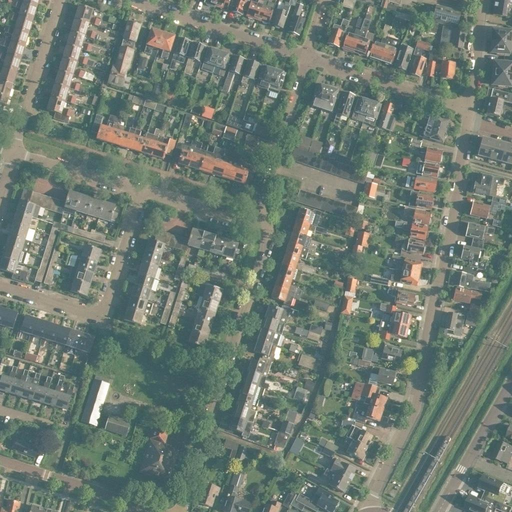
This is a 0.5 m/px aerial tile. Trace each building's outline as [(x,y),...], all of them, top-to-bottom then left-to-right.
[(18,15),(32,19),(36,7),(22,2),(14,0),(13,0),(12,6),(20,9),(18,15)] [(216,0),(215,6),(226,10),(229,0),(216,0)] [(233,0),(230,11),(242,15),(247,0),(245,0),(233,0)] [(246,16),(257,20),(263,0),(258,0),(257,3),(250,1),(246,16)] [(263,0),(257,20),(268,23),(273,9),(266,7),(268,0),(263,0)] [(349,8),(352,9),(354,1),(352,0),(343,0),(343,4),(349,6),(349,8)] [(385,0),(381,0),(379,7),(385,9),(387,2),(388,1),(385,0)] [(494,0),(492,14),(505,16),(507,6),(511,7),(511,0),(494,0)] [(271,25),(281,28),(289,4),(284,2),(279,1),(277,10),(271,25)] [(387,2),(385,9),(393,11),(395,5),(387,2)] [(287,31),(298,35),(303,19),(297,18),(301,5),(296,3),(291,16),(292,16),(287,31)] [(429,20),(448,25),(449,21),(456,23),(459,12),(433,4),(429,20)] [(75,19),(89,23),(97,26),(99,19),(91,17),(93,10),(79,5),(75,19)] [(407,14),(396,12),(394,17),(405,20),(407,14)] [(14,28),(28,33),(32,19),(18,15),(10,13),(8,19),(16,22),(14,28)] [(421,27),(423,19),(410,15),(407,23),(421,27)] [(360,28),(364,18),(358,17),(355,26),(360,28)] [(360,28),(360,31),(353,51),(364,55),(369,41),(362,38),(368,20),(364,18),(360,28)] [(75,19),(71,31),(85,36),(94,38),(95,32),(87,30),(89,23),(75,19)] [(327,43),(338,46),(344,28),(345,29),(347,21),(341,19),(339,26),(333,24),(327,43)] [(437,23),(424,20),(422,29),(435,32),(437,23)] [(132,41),(134,42),(139,25),(134,24),(133,22),(131,22),(129,22),(128,22),(123,38),(132,41)] [(379,60),(387,37),(391,26),(384,24),(381,33),(382,34),(379,44),(372,42),(368,56),(379,60)] [(10,41),(24,46),(28,33),(14,28),(6,26),(4,32),(13,34),(10,41)] [(492,29),(491,40),(511,42),(511,31),(510,31),(505,31),(505,28),(499,27),(499,30),(492,29)] [(152,46),(157,48),(162,32),(157,30),(156,31),(151,29),(144,52),(150,54),(152,46)] [(342,48),(353,51),(360,31),(355,29),(353,35),(346,33),(342,48)] [(447,46),(462,48),(464,32),(449,30),(447,46)] [(71,31),(67,45),(80,49),(97,54),(99,48),(82,43),(85,36),(71,31)] [(168,34),(162,32),(157,48),(163,50),(160,57),(166,59),(174,37),(168,35),(168,34)] [(399,41),(387,37),(379,60),(391,64),(396,50),(399,41)] [(121,87),(132,50),(130,49),(132,41),(123,38),(115,66),(112,65),(107,83),(121,87)] [(173,70),(176,61),(178,55),(184,57),(189,42),(188,41),(188,40),(183,38),(183,40),(178,38),(171,59),(168,68),(173,70)] [(6,54),(20,59),(24,46),(10,41),(1,39),(0,43),(0,45),(8,48),(6,54)] [(417,40),(415,46),(424,49),(426,42),(417,40)] [(511,42),(491,40),(490,51),(497,52),(497,55),(503,55),(503,52),(508,53),(508,51),(511,51),(511,42)] [(203,46),(201,46),(202,44),(197,43),(196,44),(192,43),(183,72),(189,74),(192,66),(190,65),(192,59),(198,61),(203,46)] [(399,51),(394,66),(405,70),(413,49),(404,46),(404,44),(401,43),(398,51),(399,51)] [(85,65),(87,60),(87,59),(78,56),(80,49),(67,45),(62,58),(76,62),(85,65)] [(211,73),(213,66),(219,50),(212,47),(212,49),(207,47),(202,62),(203,62),(200,69),(211,73)] [(226,52),(219,50),(213,66),(220,68),(218,74),(223,76),(230,55),(225,53),(226,52)] [(2,68),(17,72),(20,59),(6,54),(0,52),(0,59),(4,61),(2,68)] [(425,58),(412,54),(409,64),(412,65),(409,72),(420,75),(425,58)] [(433,77),(434,69),(441,69),(440,78),(452,79),(454,62),(442,61),(442,62),(439,62),(439,55),(432,54),(429,54),(425,76),(433,77)] [(140,56),(136,68),(142,69),(145,58),(140,56)] [(242,59),(242,57),(238,56),(238,57),(233,56),(222,89),(228,91),(234,72),(239,74),(244,59),(242,59)] [(58,71),(72,75),(81,78),(83,71),(75,68),(76,62),(62,58),(58,71)] [(493,62),(492,73),(510,74),(511,63),(507,63),(507,60),(501,60),(501,62),(493,62)] [(241,82),(246,83),(248,77),(254,79),(259,64),(256,64),(257,62),(253,61),(252,62),(248,61),(241,82)] [(267,90),(269,83),(274,68),(268,66),(268,67),(262,65),(256,85),(254,85),(251,95),(257,97),(260,88),(267,90)] [(0,74),(0,81),(13,85),(17,72),(2,68),(0,66),(0,73),(0,74)] [(269,83),(267,90),(278,94),(285,73),(280,71),(281,70),(274,68),(269,83)] [(78,91),(79,86),(79,85),(70,82),(72,75),(58,71),(54,84),(68,88),(77,91),(78,91)] [(90,74),(91,73),(83,71),(81,78),(90,81),(92,75),(90,74)] [(510,74),(492,73),(492,84),(499,84),(499,87),(505,87),(505,85),(509,85),(510,74)] [(0,103),(6,106),(13,85),(0,81),(0,103)] [(322,108),(324,102),(329,86),(323,84),(322,85),(318,83),(311,104),(322,108)] [(79,100),(75,99),(75,98),(66,95),(68,88),(54,84),(50,97),(64,101),(78,105),(79,100)] [(336,88),(329,86),(324,102),(322,108),(332,112),(334,105),(335,105),(340,91),(336,89),(336,88)] [(511,93),(511,94),(492,89),(491,93),(490,92),(487,102),(488,103),(486,113),(498,116),(502,101),(511,103),(511,93)] [(174,92),(166,90),(163,96),(172,99),(174,92)] [(332,125),(337,126),(341,115),(347,117),(354,96),(352,95),(353,94),(348,92),(348,94),(343,92),(332,125)] [(68,122),(69,117),(71,110),(62,107),(64,101),(50,97),(46,110),(55,113),(53,118),(68,122)] [(133,97),(131,103),(142,106),(144,100),(133,97)] [(358,113),(364,115),(370,99),(364,97),(363,98),(358,97),(351,118),(356,120),(358,113)] [(370,99),(364,115),(362,121),(369,123),(368,124),(374,126),(381,104),(375,103),(376,101),(370,99)] [(142,106),(153,109),(155,103),(144,100),(142,106)] [(390,114),(393,105),(384,102),(381,111),(382,111),(390,114)] [(155,103),(153,109),(162,112),(164,106),(155,103)] [(189,112),(198,115),(201,106),(192,104),(189,112)] [(204,106),(201,116),(210,119),(213,109),(204,106)] [(382,111),(377,127),(389,131),(391,125),(387,124),(390,114),(382,111)] [(428,119),(426,126),(445,132),(446,130),(447,129),(448,126),(447,125),(449,120),(426,113),(424,117),(428,119)] [(106,127),(100,125),(103,116),(95,114),(90,131),(97,133),(96,138),(107,142),(111,128),(115,116),(114,116),(110,115),(106,127)] [(185,114),(181,125),(188,128),(192,116),(185,114)] [(115,116),(111,128),(107,142),(118,145),(122,132),(124,126),(118,124),(120,118),(115,116)] [(240,129),(243,120),(228,116),(225,124),(240,129)] [(240,129),(251,133),(254,124),(243,120),(240,129)] [(130,127),(128,134),(122,132),(118,145),(129,149),(133,135),(137,123),(133,122),(131,128),(130,127)] [(137,123),(133,135),(129,149),(140,152),(144,139),(139,137),(141,131),(140,131),(141,125),(137,123)] [(213,124),(212,129),(223,133),(225,127),(214,123),(213,124)] [(266,138),(269,129),(256,125),(253,133),(266,138)] [(445,132),(426,126),(424,132),(420,131),(419,136),(442,143),(443,138),(445,137),(446,134),(445,133),(445,132)] [(236,131),(236,130),(225,127),(223,133),(234,136),(236,131)] [(146,133),(144,139),(140,152),(151,155),(155,142),(159,130),(155,129),(153,135),(146,133)] [(159,130),(155,142),(151,155),(163,159),(164,154),(170,156),(175,141),(169,139),(167,146),(162,144),(164,137),(162,137),(164,131),(159,130)] [(247,134),(244,142),(256,146),(258,137),(247,134)] [(489,158),(493,141),(481,137),(481,138),(480,137),(478,145),(479,146),(477,154),(489,158)] [(194,147),(196,141),(192,139),(190,146),(180,144),(177,155),(180,155),(177,163),(189,167),(193,154),(194,147)] [(322,148),(319,155),(333,159),(336,151),(331,149),(333,142),(325,139),(322,148)] [(410,145),(419,148),(421,141),(411,139),(410,145)] [(298,148),(307,151),(310,143),(301,140),(298,148)] [(196,141),(194,147),(193,154),(189,167),(200,170),(205,151),(200,149),(202,143),(196,141)] [(505,144),(493,141),(489,158),(500,161),(505,144)] [(310,143),(308,151),(317,154),(320,146),(310,143)] [(511,163),(511,145),(505,144),(500,161),(511,164),(511,163)] [(424,159),(439,162),(439,161),(441,161),(442,156),(440,156),(441,150),(421,146),(420,152),(426,153),(424,159)] [(200,170),(211,173),(215,160),(218,148),(214,147),(212,153),(205,151),(200,170)] [(290,159),(295,161),(300,149),(294,147),(290,159)] [(218,148),(215,160),(211,173),(222,177),(228,157),(223,155),(224,149),(219,148),(218,148)] [(295,161),(301,163),(305,151),(300,149),(295,161)] [(311,153),(305,151),(301,163),(307,165),(311,153)] [(235,159),(228,157),(222,177),(233,180),(237,167),(239,160),(240,154),(236,153),(235,159)] [(312,167),(316,154),(311,153),(307,165),(312,167)] [(318,169),(322,156),(316,154),(312,167),(318,169)] [(337,154),(335,161),(338,162),(343,163),(345,157),(337,154)] [(327,158),(322,156),(318,169),(323,171),(327,158)] [(333,160),(328,158),(327,158),(323,171),(329,173),(333,160)] [(239,160),(237,167),(233,180),(244,183),(246,177),(251,179),(255,166),(250,164),(248,170),(243,169),(244,164),(243,162),(239,160)] [(335,161),(334,161),(333,160),(329,173),(334,174),(338,162),(335,161)] [(437,170),(438,166),(418,161),(417,166),(423,167),(421,174),(436,178),(437,176),(438,176),(439,171),(437,170)] [(334,174),(339,176),(340,176),(344,164),(343,163),(338,162),(334,174)] [(340,176),(345,178),(350,166),(344,164),(340,176)] [(345,178),(351,180),(355,168),(350,166),(345,178)] [(351,180),(356,182),(361,169),(355,168),(351,180)] [(356,182),(362,184),(367,171),(362,170),(361,169),(356,182)] [(491,196),(490,201),(504,204),(505,198),(500,197),(495,196),(497,184),(503,185),(504,179),(477,173),(476,181),(475,181),(474,185),(472,184),(471,190),(473,191),(472,192),(491,196)] [(414,182),(420,183),(418,189),(434,192),(434,190),(435,190),(436,185),(435,185),(436,180),(415,176),(410,175),(409,177),(409,181),(413,182),(414,182)] [(365,182),(362,195),(373,198),(374,190),(376,184),(365,182)] [(295,201),(300,203),(304,191),(299,189),(295,201)] [(68,191),(65,202),(63,207),(75,211),(80,194),(68,191)] [(306,205),(310,193),(304,191),(300,203),(306,205)] [(37,193),(31,192),(28,202),(34,204),(37,193)] [(411,192),(410,198),(409,206),(430,209),(431,204),(432,204),(433,199),(432,198),(432,197),(417,194),(418,193),(411,192)] [(43,195),(37,193),(34,204),(39,206),(43,195)] [(316,194),(310,193),(306,205),(312,207),(316,194)] [(80,194),(75,211),(86,214),(91,198),(80,194)] [(321,196),(316,194),(312,207),(317,209),(321,196)] [(48,197),(43,195),(39,206),(45,208),(48,197)] [(321,196),(317,209),(323,210),(327,198),(321,196)] [(54,198),(48,197),(45,208),(50,209),(54,198)] [(59,200),(54,198),(50,209),(56,211),(59,200)] [(91,198),(86,214),(98,218),(103,201),(91,198)] [(333,200),(327,198),(323,210),(329,212),(333,200)] [(15,211),(32,217),(36,218),(39,206),(34,204),(28,202),(19,200),(15,211)] [(65,202),(59,200),(56,211),(62,213),(63,207),(65,202)] [(339,202),(333,200),(329,212),(335,214),(339,202)] [(117,213),(112,211),(114,205),(103,201),(98,218),(109,221),(110,219),(114,221),(117,213)] [(504,204),(490,201),(489,206),(472,202),(471,206),(470,207),(469,211),(470,212),(469,213),(485,217),(486,212),(494,214),(495,208),(503,209),(504,204)] [(335,214),(341,216),(345,204),(339,202),(335,214)] [(341,216),(347,218),(351,205),(345,204),(341,216)] [(347,218),(352,220),(356,207),(351,205),(347,218)] [(402,214),(407,215),(413,216),(412,222),(426,225),(427,224),(428,224),(429,218),(428,218),(429,213),(414,210),(414,208),(403,206),(402,214)] [(321,212),(313,209),(312,211),(300,207),(299,209),(296,220),(309,224),(316,227),(321,212)] [(12,223),(28,228),(32,217),(15,211),(12,223)] [(305,235),(307,230),(313,232),(313,231),(325,235),(326,230),(316,227),(309,224),(296,220),(292,231),(305,235)] [(357,227),(365,229),(366,222),(358,220),(357,227)] [(57,228),(61,229),(63,224),(53,221),(51,226),(57,228)] [(8,234),(25,239),(28,228),(12,223),(8,234)] [(409,231),(408,237),(424,240),(424,238),(425,237),(426,234),(425,233),(426,228),(403,223),(402,230),(409,231)] [(493,229),(484,227),(467,223),(465,234),(473,236),(472,241),(481,243),(483,233),(492,235),(493,229)] [(47,242),(52,244),(57,228),(51,226),(50,235),(47,242)] [(82,230),(70,226),(69,232),(80,235),(82,230)] [(189,239),(187,245),(198,248),(203,232),(192,229),(189,239)] [(80,235),(88,238),(89,232),(82,230),(80,235)] [(160,256),(164,244),(162,244),(166,232),(160,230),(159,234),(156,234),(154,241),(148,239),(144,251),(160,256)] [(292,231),(288,242),(314,250),(315,246),(309,244),(311,237),(305,235),(292,231)] [(89,232),(88,238),(103,242),(105,236),(93,232),(93,233),(89,232)] [(166,232),(162,244),(164,244),(168,246),(171,234),(166,232)] [(203,232),(198,248),(196,255),(202,257),(204,250),(209,252),(215,236),(203,232)] [(359,247),(367,248),(370,234),(355,232),(352,245),(353,246),(359,247)] [(8,234),(5,246),(21,251),(25,239),(8,234)] [(171,234),(168,246),(174,247),(178,236),(171,234)] [(183,238),(178,236),(174,247),(180,249),(183,238)] [(215,236),(209,252),(221,255),(226,239),(215,236)] [(401,250),(422,254),(424,242),(396,237),(395,242),(400,243),(400,242),(402,242),(401,250)] [(183,238),(180,249),(185,251),(187,245),(189,239),(183,238)] [(226,239),(221,255),(232,259),(234,252),(236,248),(237,243),(226,239)] [(483,249),(480,248),(481,243),(472,241),(471,247),(463,245),(461,257),(471,259),(470,266),(477,267),(477,268),(482,269),(484,261),(478,260),(479,255),(481,256),(483,249)] [(285,253),(298,257),(305,259),(307,253),(313,255),(314,250),(288,242),(285,253)] [(3,252),(1,257),(18,262),(22,264),(26,252),(21,251),(5,246),(3,245),(1,251),(3,252)] [(84,245),(81,257),(96,262),(100,250),(84,245)] [(144,251),(141,262),(157,267),(160,256),(144,251)] [(281,264),(301,270),(311,273),(312,270),(296,265),(298,257),(285,253),(281,264)] [(96,262),(81,257),(77,256),(73,267),(77,268),(93,273),(96,262)] [(0,269),(13,274),(12,277),(11,278),(24,283),(27,273),(16,269),(18,262),(1,257),(0,260),(0,269)] [(393,269),(402,271),(419,274),(420,268),(418,268),(420,262),(403,259),(393,257),(392,262),(395,263),(393,269)] [(141,262),(137,274),(153,278),(157,267),(141,262)] [(278,275),(291,279),(298,281),(301,270),(281,264),(278,275)] [(40,282),(44,270),(45,267),(40,265),(35,281),(40,282)] [(463,265),(461,271),(474,274),(476,268),(463,265)] [(77,268),(73,267),(71,266),(68,278),(74,279),(89,284),(93,273),(77,268)] [(50,285),(53,273),(52,273),(53,269),(48,267),(47,271),(43,283),(50,285)] [(202,274),(214,277),(210,276),(212,271),(204,268),(202,274)] [(214,277),(225,281),(227,274),(216,270),(215,272),(212,271),(210,276),(214,277)] [(418,280),(419,274),(402,271),(401,277),(393,275),(392,281),(415,286),(416,280),(418,280)] [(476,282),(471,281),(473,275),(455,272),(453,285),(467,287),(488,292),(489,284),(476,281),(476,282)] [(137,274),(134,285),(150,290),(153,278),(137,274)] [(278,275),(274,286),(300,294),(301,290),(295,288),(295,287),(289,285),(291,279),(278,275)] [(370,283),(387,287),(389,280),(371,276),(370,283)] [(202,296),(218,302),(222,290),(215,288),(217,283),(201,278),(196,294),(202,296)] [(89,284),(74,279),(70,291),(86,296),(89,284)] [(354,293),(356,281),(346,279),(344,291),(354,293)] [(340,289),(342,283),(334,281),(332,287),(340,289)] [(134,285),(130,296),(146,301),(150,290),(134,285)] [(300,294),(274,286),(271,297),(283,301),(283,303),(290,305),(292,298),(299,300),(300,294)] [(414,295),(399,292),(400,289),(387,287),(386,295),(396,297),(395,303),(412,306),(414,295)] [(452,298),(452,299),(467,303),(469,296),(476,298),(480,299),(481,292),(478,292),(470,290),(469,291),(455,288),(454,292),(452,292),(451,298),(452,298)] [(343,295),(339,313),(348,315),(351,297),(343,295)] [(127,308),(143,313),(148,314),(152,303),(146,301),(130,296),(127,308)] [(218,302),(202,296),(198,308),(214,313),(218,302)] [(327,311),(328,305),(314,301),(313,307),(327,311)] [(469,304),(468,312),(477,314),(479,314),(481,306),(469,304)] [(291,308),(281,305),(281,306),(280,309),(268,305),(264,317),(279,322),(285,324),(286,321),(287,322),(291,308)] [(384,322),(407,327),(410,316),(393,313),(394,308),(380,305),(379,310),(381,311),(383,313),(381,322),(384,322)] [(143,313),(127,308),(123,319),(139,324),(143,313)] [(214,313),(198,308),(195,319),(211,324),(214,313)] [(5,309),(0,324),(0,332),(2,325),(12,328),(17,312),(5,309)] [(468,312),(466,311),(464,324),(474,326),(477,314),(468,312)] [(444,328),(452,329),(451,332),(452,333),(459,335),(463,316),(448,312),(444,328)] [(15,337),(20,339),(22,332),(29,334),(31,334),(36,319),(24,315),(19,330),(18,330),(15,337)] [(279,322),(264,317),(261,328),(275,333),(279,322)] [(36,319),(31,334),(29,334),(27,341),(31,342),(33,335),(40,337),(42,338),(47,322),(36,319)] [(211,324),(195,319),(191,330),(207,336),(211,324)] [(47,322),(42,338),(40,337),(39,345),(42,346),(45,339),(52,341),(54,341),(59,326),(47,322)] [(405,338),(407,327),(384,322),(381,322),(379,331),(378,331),(377,338),(388,341),(389,335),(405,338)] [(309,332),(320,335),(322,328),(311,325),(309,332)] [(59,326),(54,341),(52,341),(50,349),(54,350),(56,342),(63,344),(65,345),(70,330),(59,326)] [(275,333),(261,328),(257,340),(271,344),(275,333)] [(70,330),(65,345),(63,344),(62,352),(65,353),(67,346),(75,348),(77,349),(82,333),(70,330)] [(207,336),(191,330),(187,342),(203,347),(207,336)] [(320,335),(309,332),(307,339),(318,342),(320,335)] [(82,333),(77,349),(75,348),(73,356),(77,357),(79,349),(89,352),(94,337),(82,333)] [(263,354),(261,358),(272,361),(277,346),(271,344),(257,340),(253,351),(263,354)] [(380,358),(398,362),(401,350),(391,347),(391,346),(383,344),(381,353),(375,351),(374,352),(363,349),(361,360),(369,362),(370,360),(376,362),(377,357),(381,358),(380,358)] [(23,358),(35,361),(36,356),(25,352),(23,358)] [(315,359),(301,355),(298,365),(311,370),(315,359)] [(251,359),(247,370),(267,377),(272,361),(261,358),(259,357),(258,361),(251,359)] [(0,389),(8,392),(12,379),(16,367),(12,366),(8,377),(0,375),(0,376),(0,389)] [(370,372),(377,374),(376,381),(391,384),(394,372),(379,368),(379,369),(371,367),(370,372)] [(12,379),(8,392),(19,396),(24,382),(27,371),(23,369),(19,381),(12,379)] [(269,384),(265,383),(267,377),(247,370),(243,382),(264,389),(267,390),(269,384)] [(35,373),(31,384),(24,382),(19,396),(31,399),(35,386),(38,374),(35,373)] [(46,376),(43,388),(35,386),(31,399),(42,403),(46,389),(50,377),(46,376)] [(54,406),(58,392),(61,380),(57,379),(54,391),(46,389),(42,403),(54,406)] [(93,380),(80,421),(95,425),(96,423),(105,426),(104,429),(125,435),(129,422),(99,413),(108,384),(93,380)] [(303,389),(310,392),(314,384),(306,381),(303,389)] [(264,389),(243,382),(239,393),(260,400),(264,389)] [(69,383),(66,395),(58,392),(54,406),(66,410),(70,396),(73,384),(69,383)] [(363,383),(363,384),(356,383),(353,392),(365,396),(362,403),(382,410),(386,398),(373,394),(375,387),(363,383)] [(293,399),(304,402),(307,391),(296,388),(293,399)] [(239,393),(235,405),(256,411),(257,407),(256,406),(258,399),(239,393)] [(378,421),(382,410),(362,403),(360,410),(355,408),(351,419),(363,423),(365,416),(378,421)] [(256,411),(235,405),(232,416),(252,423),(256,411)] [(285,417),(293,419),(295,414),(287,411),(285,417)] [(252,423),(232,416),(228,428),(241,432),(240,435),(247,437),(252,423)] [(342,419),(340,425),(352,427),(353,421),(342,419)] [(279,432),(289,435),(293,424),(283,421),(279,432)] [(352,440),(366,448),(367,448),(370,443),(369,443),(372,436),(358,428),(353,426),(352,426),(352,427),(350,427),(345,437),(346,438),(346,437),(348,437),(352,439),(352,440)] [(153,427),(145,451),(139,471),(167,481),(177,451),(169,448),(170,446),(163,444),(167,432),(153,427)] [(42,438),(44,431),(36,429),(35,432),(40,433),(39,437),(42,438)] [(273,445),(284,448),(290,436),(289,435),(279,432),(277,431),(273,445)] [(16,440),(12,449),(34,457),(35,452),(37,453),(40,445),(35,443),(36,441),(21,435),(19,441),(16,440)] [(346,452),(362,460),(366,452),(364,451),(366,448),(352,440),(352,439),(348,437),(346,437),(344,442),(349,445),(346,452)] [(317,445),(323,448),(327,442),(320,438),(317,445)] [(236,450),(239,443),(227,439),(224,446),(236,450)] [(511,445),(499,440),(492,457),(501,461),(501,460),(508,463),(511,454),(511,445)] [(327,442),(324,447),(334,452),(337,447),(327,442)] [(291,445),(288,451),(296,455),(299,449),(291,445)] [(247,449),(240,446),(235,459),(242,462),(247,449)] [(334,452),(324,447),(321,452),(332,457),(334,452)] [(335,473),(349,480),(355,469),(341,461),(332,457),(326,469),(327,469),(335,473)] [(283,460),(280,466),(286,469),(290,463),(283,459),(283,460)] [(324,475),(332,479),(329,485),(343,492),(349,480),(335,473),(326,469),(324,475)] [(234,470),(230,484),(239,487),(243,473),(234,470)] [(307,479),(318,485),(320,480),(309,474),(307,479)] [(503,483),(483,474),(478,487),(489,491),(487,496),(503,503),(507,495),(506,494),(506,495),(502,493),(506,484),(503,483)] [(196,501),(210,506),(214,495),(216,495),(219,488),(202,482),(196,501)] [(248,511),(251,502),(235,497),(238,488),(229,485),(228,488),(225,495),(227,495),(223,510),(228,511),(248,511)] [(298,492),(294,500),(304,506),(315,511),(318,506),(329,511),(332,511),(338,502),(328,497),(329,493),(318,487),(314,494),(311,500),(298,492)] [(281,504),(287,508),(293,496),(287,493),(281,504)] [(480,500),(469,495),(464,508),(474,511),(494,511),(496,509),(503,511),(509,511),(511,507),(503,503),(487,496),(482,495),(480,500)] [(1,511),(0,511),(17,511),(20,502),(8,500),(6,508),(2,507),(1,511)] [(294,500),(292,500),(290,504),(301,511),(304,506),(294,500)] [(276,511),(279,503),(271,501),(270,506),(264,504),(261,511),(276,511)]
